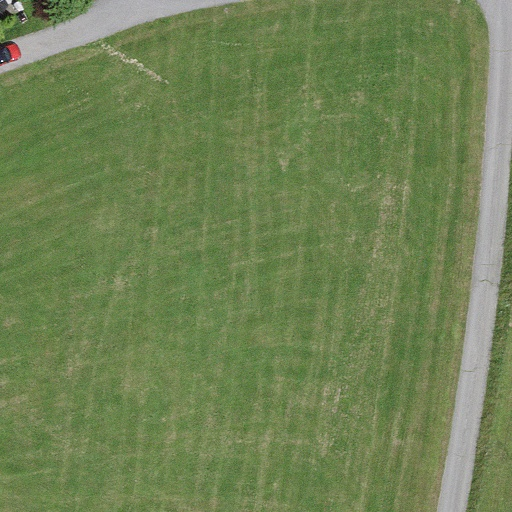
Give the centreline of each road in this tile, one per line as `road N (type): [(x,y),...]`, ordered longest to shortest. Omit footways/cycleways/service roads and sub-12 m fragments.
road 1 (track): [(505,0),(449,511)]
road 2 (track): [(249,0),(131,23),(0,70)]
